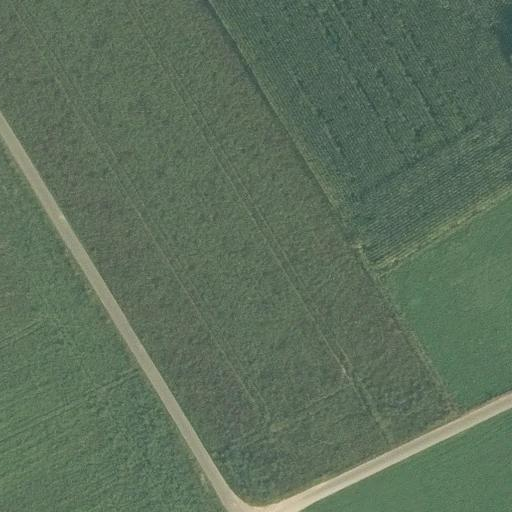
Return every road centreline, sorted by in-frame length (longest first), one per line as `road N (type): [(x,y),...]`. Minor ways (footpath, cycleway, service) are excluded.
road 1 (track): [(0,124),(235,511)]
road 2 (track): [(278,511),(511,400)]
